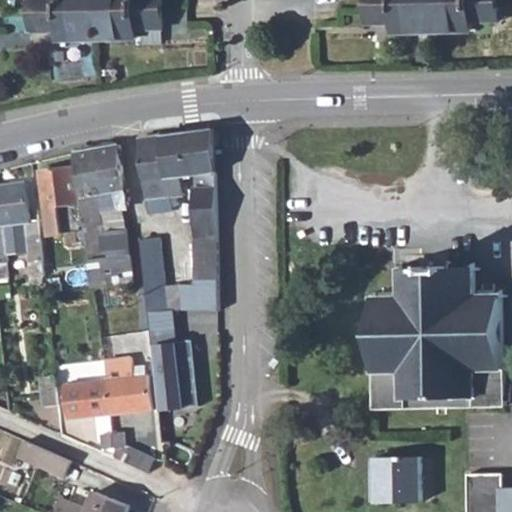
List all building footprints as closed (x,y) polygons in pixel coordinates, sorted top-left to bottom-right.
[(31,0),(32,12),(98,11),(97,0),(31,0)] [(97,0),(98,11),(161,9),(161,0),(97,0)] [(496,2),(431,4),(432,33),(471,32),(471,22),(497,22),(496,2)] [(431,4),(365,5),(365,24),(393,24),(393,33),(432,33),(431,4)] [(161,9),(98,11),(99,40),(137,39),(137,30),(162,29),(161,9)] [(98,11),(32,12),(32,32),(61,31),(61,41),(99,40),(98,11)] [(217,130),(163,136),(169,176),(184,175),(197,175),(218,174),(217,133),(217,130)] [(163,136),(140,139),(147,200),(164,199),(165,211),(173,210),(173,200),(169,176),(163,136)] [(120,144),(75,153),(85,232),(103,230),(100,209),(97,194),(116,192),(119,208),(127,207),(120,144)] [(74,170),(40,173),(44,208),(67,205),(70,226),(82,225),(74,170)] [(218,174),(197,175),(198,187),(219,186),(218,174)] [(184,175),(169,176),(173,200),(180,200),(180,195),(185,195),(184,175)] [(27,183),(0,185),(0,263),(8,263),(8,256),(5,225),(31,222),(31,221),(27,183)] [(198,187),(195,187),(197,283),(198,311),(222,310),(219,186),(198,187)] [(97,194),(100,209),(119,208),(116,192),(97,194)] [(164,199),(147,200),(149,213),(165,211),(164,199)] [(5,225),(8,256),(29,254),(27,229),(40,228),(39,220),(31,221),(31,222),(5,225)] [(40,228),(27,229),(29,254),(31,263),(44,262),(40,228)] [(103,230),(85,232),(90,260),(107,257),(103,230)] [(161,238),(142,240),(149,297),(168,294),(161,238)] [(107,257),(90,260),(94,288),(134,282),(130,254),(107,257)] [(377,297),(374,297),(374,300),(376,369),(376,372),(377,407),(506,406),(505,369),(505,365),(504,298),(504,295),(500,295),(476,295),(476,270),(476,267),(473,267),(448,268),(448,263),(451,262),(452,260),(425,260),(425,264),(427,264),(427,268),(403,269),(401,269),(401,271),(401,297),(377,297)] [(44,262),(31,263),(32,279),(45,278),(44,262)] [(8,263),(0,263),(0,279),(9,279),(8,263)] [(197,283),(184,283),(185,311),(198,311),(197,283)] [(163,312),(151,312),(155,340),(162,409),(161,409),(165,454),(179,453),(174,408),(194,405),(192,379),(187,379),(182,380),(181,372),(176,311),(170,311),(163,312)] [(138,375),(137,366),(136,355),(107,358),(110,379),(66,384),(69,419),(153,409),(150,374),(138,375)] [(148,365),(137,366),(138,375),(150,374),(148,365)] [(59,401),(56,374),(41,376),(44,403),(59,401)] [(125,433),(102,435),(103,449),(108,449),(109,453),(116,452),(117,457),(151,472),(157,457),(125,444),(125,433)] [(74,464),(44,450),(38,464),(68,478),(74,464)] [(422,502),(420,457),(377,458),(379,502),(422,502)] [(511,511),(511,493),(502,494),(502,488),(502,474),(466,474),(466,511),(511,511)] [(97,494),(89,511),(130,511),(132,508),(97,494)]
